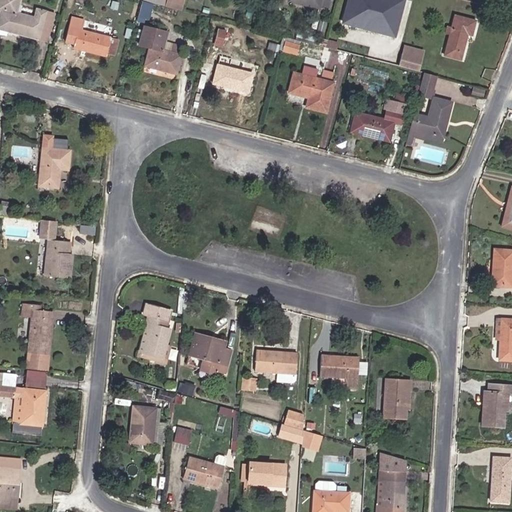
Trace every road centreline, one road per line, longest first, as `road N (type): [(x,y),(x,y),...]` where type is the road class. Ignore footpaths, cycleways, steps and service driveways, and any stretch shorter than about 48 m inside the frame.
road 1 (residential): [(118,249),(451,336)]
road 2 (residential): [(137,115),(460,197)]
road 3 (residential): [(125,511),(108,507),(87,470),(118,249)]
road 4 (residential): [(451,336),(440,511)]
road 5 (residential): [(0,80),(137,115)]
road 6 (residential): [(511,67),(460,197)]
road 7 (residential): [(460,197),(451,336)]
road 8 (residential): [(118,249),(137,115)]
